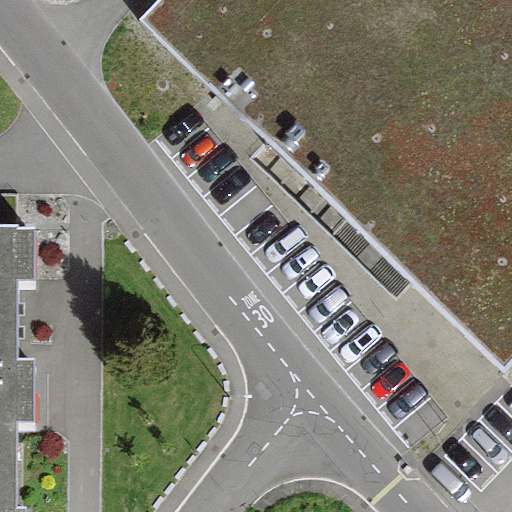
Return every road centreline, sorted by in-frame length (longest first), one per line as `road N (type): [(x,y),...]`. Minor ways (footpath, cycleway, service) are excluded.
road 1 (residential): [(0,11),(339,421)]
road 2 (residential): [(339,421),(238,511)]
road 3 (residential): [(339,421),(421,511)]
